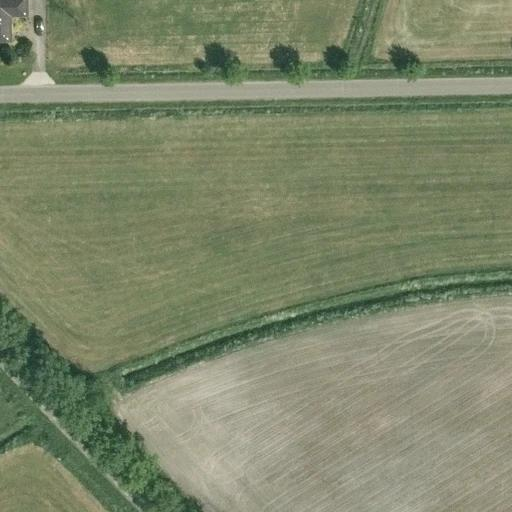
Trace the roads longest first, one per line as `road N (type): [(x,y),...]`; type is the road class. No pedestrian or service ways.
road 1 (unclassified): [(0,94),(511,83)]
road 2 (unclassified): [(156,511),(0,347)]
